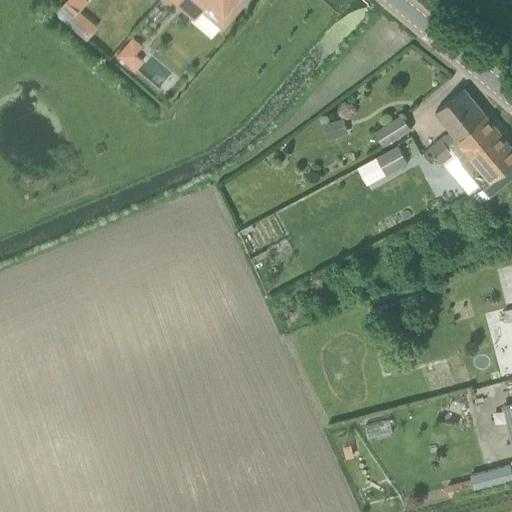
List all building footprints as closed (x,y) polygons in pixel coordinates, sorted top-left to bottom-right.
[(62,0),(54,10),(66,21),(83,0),(62,0)] [(171,0),(193,18),(208,2),(228,19),(244,0),(171,0)] [(134,53),(141,45),(133,38),(117,55),(134,70),(143,60),(134,53)] [(486,115),(464,88),(434,113),(449,131),(428,148),(435,157),(486,115)] [(374,132),(382,146),(410,129),(401,115),(374,132)] [(461,146),(468,154),(498,129),(486,115),(435,157),(440,163),(461,146)] [(327,140),(348,134),(344,118),(323,123),(327,140)] [(461,146),(441,162),(470,196),(482,190),(511,165),(511,146),(498,129),(468,154),(461,146)] [(376,157),(386,175),(407,163),(397,145),(376,157)] [(386,175),(376,157),(356,168),(366,185),(386,175)] [(421,165),(392,181),(401,198),(431,182),(421,165)] [(511,441),(511,402),(501,405),(510,442),(511,441)] [(389,420),(365,425),(369,438),(393,432),(389,420)] [(351,445),(343,447),(345,460),(354,458),(351,445)] [(471,479),(455,483),(457,494),(473,490),(471,479)] [(455,483),(447,485),(450,496),(457,494),(455,483)]
